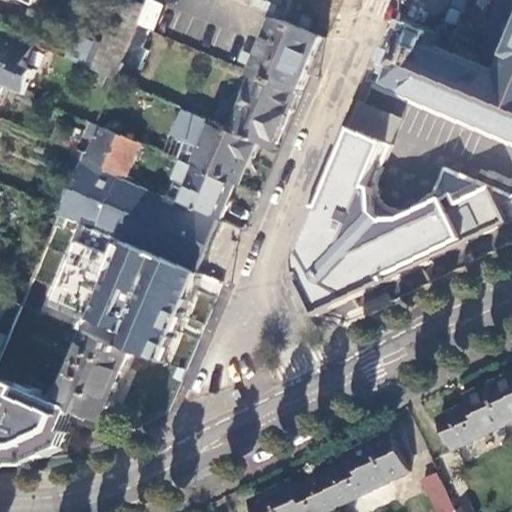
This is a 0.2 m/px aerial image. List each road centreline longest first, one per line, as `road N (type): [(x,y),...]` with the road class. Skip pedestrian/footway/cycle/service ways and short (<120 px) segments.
road 1 (residential): [(314,383),(268,282),(379,0)]
road 2 (primary): [(314,383),(103,488),(57,500),(0,499)]
road 3 (primary): [(93,511),(323,402)]
road 4 (primary): [(323,402),(448,339),(491,307)]
road 5 (primary): [(491,307),(438,322),(314,383)]
